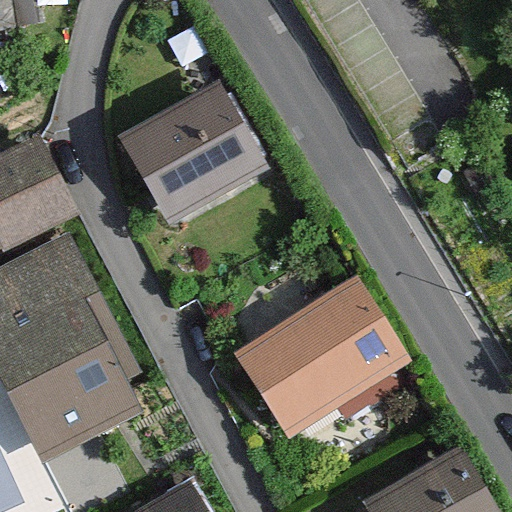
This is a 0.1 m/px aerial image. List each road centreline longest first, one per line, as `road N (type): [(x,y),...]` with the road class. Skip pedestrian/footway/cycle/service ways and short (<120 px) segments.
road 1 (residential): [(114,0),(82,122),(89,191),(255,511)]
road 2 (tertiary): [(511,438),(240,0)]
